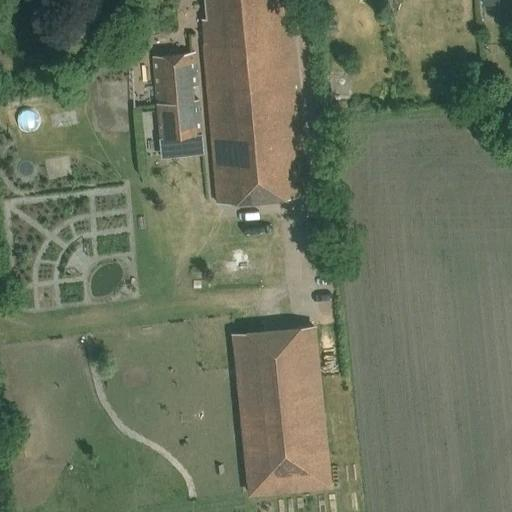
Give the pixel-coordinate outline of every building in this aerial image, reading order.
[(206,0),(209,18),(201,19),(217,203),(305,195),(287,0),(206,0)] [(194,86),(199,86),(195,52),(151,56),(159,138),(203,134),(200,99),(195,100),(194,86)] [(104,128),(122,128),(120,81),(102,82),(104,128)] [(316,324),(231,332),(247,495),(332,487),(316,324)] [(21,415),(11,416),(13,432),(22,431),(21,415)]
